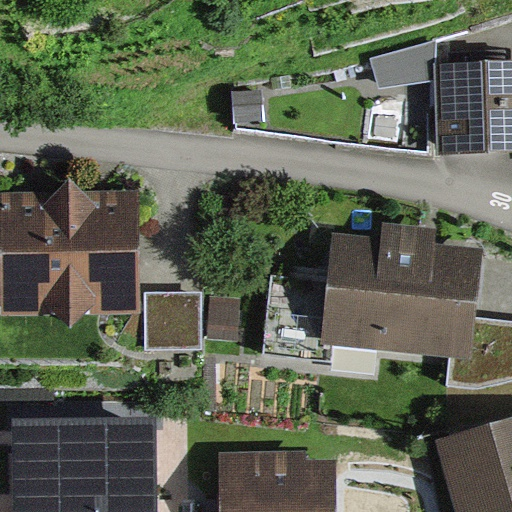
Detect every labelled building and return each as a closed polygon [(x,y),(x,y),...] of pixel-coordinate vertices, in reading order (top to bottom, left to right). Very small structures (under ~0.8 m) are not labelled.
[(511,69),(435,71),(437,165),(511,164),(511,69)] [(137,206),(1,207),(1,317),(138,317),(137,206)] [(483,262),(337,247),(325,355),(471,371),(483,262)] [(210,347),(211,300),(158,298),(156,345),(210,347)] [(511,511),(511,429),(446,449),(465,511),(511,511)] [(159,511),(158,434),(41,437),(42,511),(159,511)] [(344,511),(344,468),(227,469),(227,511),(344,511)]
